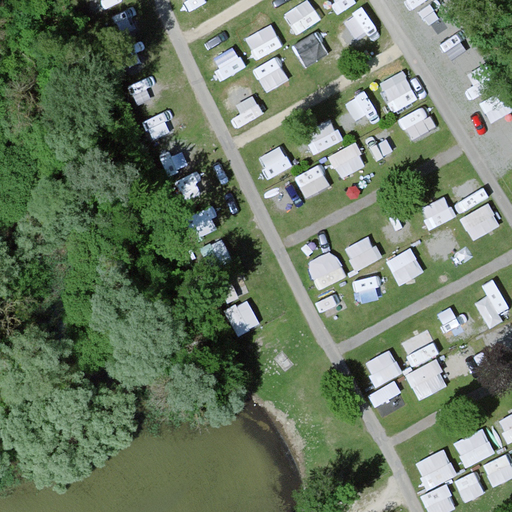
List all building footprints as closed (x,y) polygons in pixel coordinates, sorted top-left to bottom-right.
[(341,19),(356,37),(372,24),(358,6),(341,19)] [(297,43),(311,64),(334,50),(321,28),(297,43)] [(270,89),(293,76),(279,52),(256,65),(270,89)] [(236,107),(257,97),(247,75),(226,85),(236,107)] [(402,107),(422,98),(412,77),(392,87),(402,107)] [(366,97),(350,105),(361,127),(377,119),(366,97)] [(438,102),(414,113),(425,138),(449,128),(438,102)] [(170,140),(176,163),(205,155),(199,132),(170,140)] [(342,174),(370,163),(361,139),(333,149),(342,174)] [(289,144),(267,153),(276,175),(298,166),(289,144)] [(305,191),(333,183),(327,162),(298,170),(305,191)] [(176,181),(185,201),(208,191),(198,170),(176,181)] [(491,200),(465,216),(477,236),(503,221),(491,200)] [(433,236),(442,254),(455,247),(447,229),(433,236)] [(357,264),(383,257),(377,234),(351,241),(357,264)] [(391,255),(402,281),(427,269),(415,244),(391,255)] [(338,246),(311,258),(322,285),(350,273),(338,246)] [(242,331),(264,318),(249,295),(228,307),(242,331)] [(416,349),(420,359),(442,350),(437,340),(416,349)] [(378,380),(405,371),(397,346),(370,355),(378,380)] [(424,395),(452,378),(439,355),(410,372),(424,395)] [(398,379),(374,390),(379,400),(402,389),(398,379)] [(511,411),(501,418),(511,437),(511,411)] [(488,424),(458,439),(469,463),(500,448),(488,424)] [(446,449),(429,456),(439,478),(456,470),(446,449)] [(496,483),(511,475),(511,450),(487,462),(496,483)] [(480,467),(460,475),(468,497),(488,489),(480,467)] [(435,511),(441,511),(461,503),(450,480),(426,492),(435,511)]
